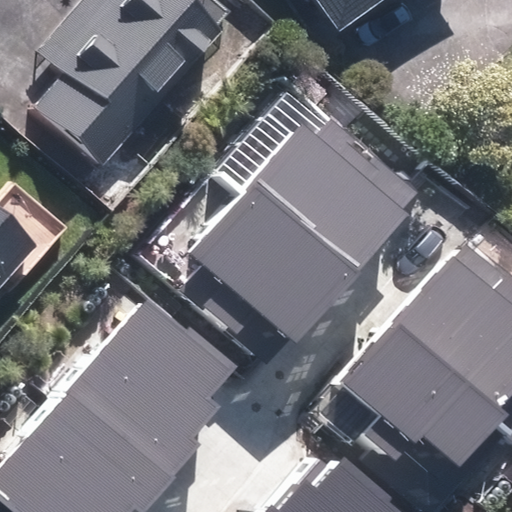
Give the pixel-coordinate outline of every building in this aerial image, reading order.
[(19,109),(86,168),(202,31),(166,0),(68,0),(24,53),(50,74),(19,109)] [(323,0),(339,23),(370,0),(323,0)] [(318,137),(303,124),(190,252),(295,344),(421,202),(331,122),(318,137)] [(0,265),(16,248),(0,234),(0,265)] [(511,286),(465,245),(326,402),(430,494),(490,425),(511,444),(511,286)] [(154,299),(0,472),(0,501),(12,511),(131,511),(224,407),(214,398),(237,372),(154,299)] [(399,511),(341,461),(315,491),(306,483),(280,511),(399,511)]
